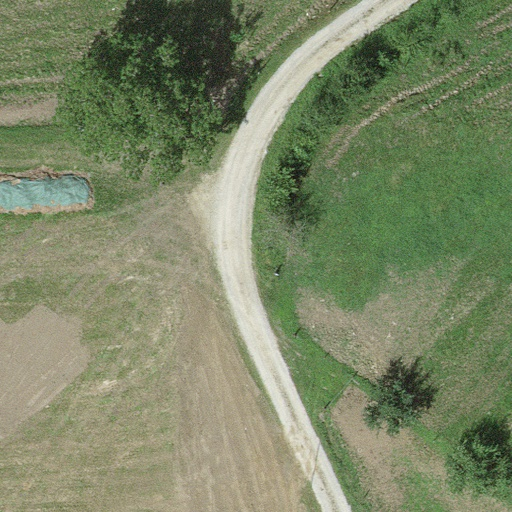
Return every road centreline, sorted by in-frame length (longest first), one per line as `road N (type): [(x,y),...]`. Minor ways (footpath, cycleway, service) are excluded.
road 1 (track): [(337,511),(226,248),(228,188),(277,88),(380,0)]
road 2 (track): [(0,171),(228,188)]
